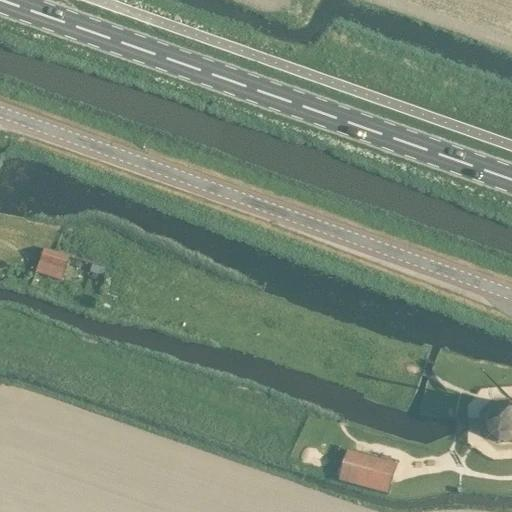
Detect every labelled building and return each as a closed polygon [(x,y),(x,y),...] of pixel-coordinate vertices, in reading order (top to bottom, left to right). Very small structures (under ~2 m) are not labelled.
[(35,271),(59,279),(67,254),(43,246),(35,271)] [(88,270),(99,274),(102,266),(91,262),(88,270)] [(489,429),(502,439),(511,438),(511,400),(498,401),(487,412),(489,429)] [(320,449),(332,444),(328,433),(315,438),(320,449)] [(339,480),(388,493),(396,464),(348,450),(339,480)]
